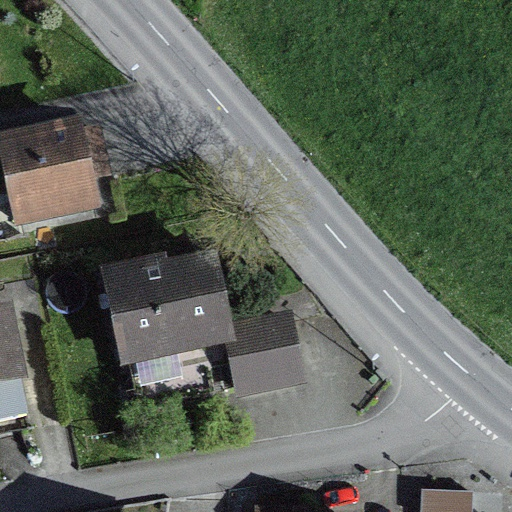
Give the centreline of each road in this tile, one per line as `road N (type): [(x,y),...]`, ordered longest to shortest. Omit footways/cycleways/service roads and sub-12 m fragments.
road 1 (secondary): [(126,0),(390,297),(474,378)]
road 2 (residential): [(0,507),(390,439),(431,418),(474,378)]
